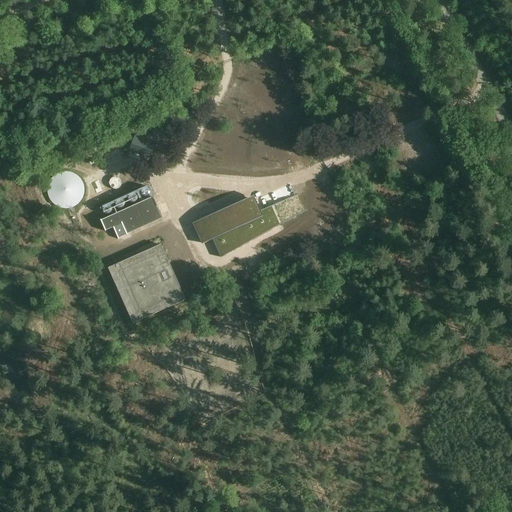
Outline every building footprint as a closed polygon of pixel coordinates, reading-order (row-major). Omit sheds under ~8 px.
[(204,172),(289,140),(281,121),(273,124),(270,114),(254,120),(259,132),(197,155),(204,172)] [(430,129),(419,131),(428,165),(447,160),(440,135),(432,137),(430,129)] [(135,137),(134,141),(130,151),(140,155),(150,159),(156,145),(135,137)] [(57,207),(62,209),(68,209),(74,207),(78,203),(82,198),(83,192),(83,186),(81,181),(77,177),(72,173),(66,172),(60,173),(55,175),(51,178),(48,183),(46,189),(47,194),(49,200),(52,204),(57,207)] [(109,185),(110,188),(113,189),(116,189),(119,188),(121,185),(121,182),(119,179),(116,178),(113,178),(111,179),(109,182),(109,185)] [(139,193),(140,196),(143,198),(146,198),(149,196),(150,193),(149,190),(146,188),(143,188),(140,190),(139,193)] [(126,199),(127,202),(128,203),(129,204),(133,205),(136,203),(137,201),(137,197),(135,194),(132,193),(129,194),(127,196),(126,199)] [(249,198),(192,224),(201,245),(212,240),(221,258),(297,216),(306,211),(299,194),(272,206),(259,212),(256,213),(249,198)] [(126,235),(126,234),(161,218),(151,197),(151,198),(100,221),(105,232),(105,231),(121,224),(126,235)] [(115,208),(117,210),(121,210),(124,208),(125,205),(123,201),(120,199),(116,200),(114,203),(113,206),(115,208)] [(102,213),(104,215),(108,216),(111,214),(112,211),(111,207),(108,205),(105,205),(102,207),(101,210),(102,213)] [(160,245),(108,269),(132,324),(185,300),(160,245)]
